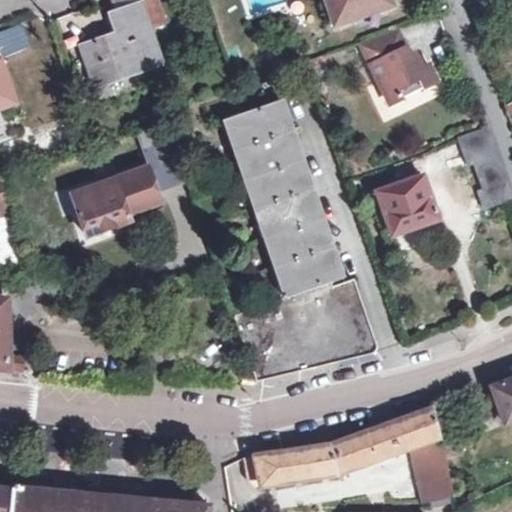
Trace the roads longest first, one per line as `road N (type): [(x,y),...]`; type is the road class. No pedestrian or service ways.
road 1 (tertiary): [(0,396),(239,417),(323,402),(511,342)]
road 2 (unknown): [(424,374),(320,135)]
road 3 (residential): [(458,0),(511,156)]
